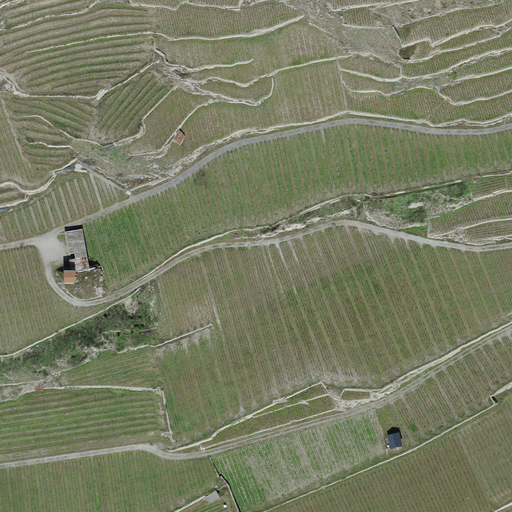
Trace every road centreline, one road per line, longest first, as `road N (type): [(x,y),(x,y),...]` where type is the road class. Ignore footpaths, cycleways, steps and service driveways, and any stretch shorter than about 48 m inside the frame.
road 1 (track): [(511,247),(472,251),(332,228),(198,249),(80,303),(50,287),(38,241),(0,249)]
road 2 (track): [(0,467),(134,448),(193,456),(324,420),(379,401),(511,325)]
road 3 (track): [(38,241),(172,183),(230,147),(342,122),(470,134),(511,123)]
